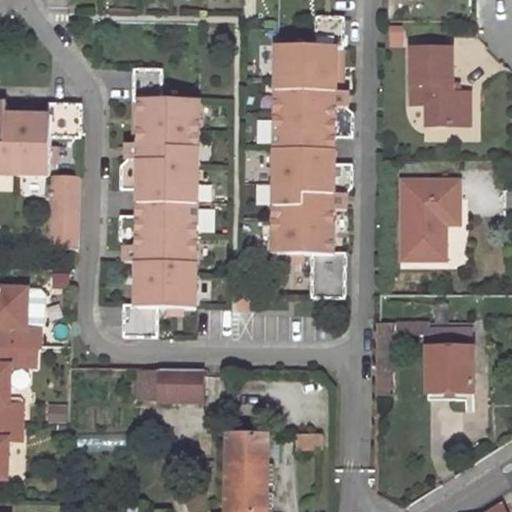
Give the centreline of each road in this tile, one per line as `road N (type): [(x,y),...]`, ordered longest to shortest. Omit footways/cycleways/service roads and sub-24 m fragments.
road 1 (residential): [(25,0),(93,99),(87,319),(96,346),(117,357),(234,358)]
road 2 (residential): [(358,360),(371,0)]
road 3 (residential): [(353,511),(358,360)]
road 4 (residential): [(234,358),(358,360)]
